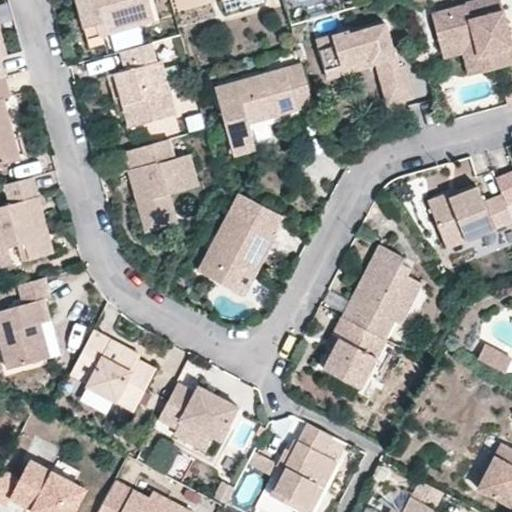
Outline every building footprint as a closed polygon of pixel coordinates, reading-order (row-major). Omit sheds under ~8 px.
[(74,0),(82,29),(94,26),(96,36),(135,25),(152,19),(146,0),(74,0)] [(226,0),(228,9),(264,2),(263,0),(226,0)] [(442,46),(473,36),(484,72),(511,63),(511,42),(499,0),(476,0),(465,3),(467,8),(434,18),(442,46)] [(398,44),(392,46),(385,23),(350,33),(349,30),(333,34),(335,42),(319,46),(325,68),(370,56),(372,63),(378,62),(381,73),(389,104),(414,97),(398,44)] [(96,36),(100,48),(138,37),(135,25),(96,36)] [(82,29),(86,38),(96,36),(94,26),(82,29)] [(317,39),(319,46),(335,42),(333,34),(317,39)] [(442,46),(445,57),(463,52),(470,76),(484,72),(473,36),(442,46)] [(125,70),(116,72),(127,110),(131,125),(176,112),(161,59),(155,60),(149,43),(120,51),(125,70)] [(325,68),(327,77),(372,63),(370,56),(325,68)] [(250,122),(246,111),(275,103),(278,114),(297,109),(313,105),(301,64),(217,89),(235,155),(256,149),(250,122)] [(119,112),(127,110),(116,72),(107,75),(119,112)] [(0,163),(17,158),(9,129),(0,99),(7,97),(2,77),(0,77),(0,163)] [(246,111),(250,122),(278,114),(275,103),(246,111)] [(148,220),(177,212),(173,196),(200,187),(191,154),(173,159),(168,139),(121,152),(127,173),(134,172),(141,170),(145,183),(137,185),(148,220)] [(137,185),(145,183),(141,170),(134,172),(137,185)] [(511,172),(496,179),(502,195),(511,219),(511,172)] [(0,247),(9,245),(17,243),(24,241),(28,257),(53,251),(45,221),(36,222),(30,198),(37,196),(32,176),(6,184),(11,200),(0,203),(0,247)] [(511,225),(511,219),(502,195),(484,202),(478,188),(457,196),(448,200),(447,196),(429,203),(448,250),(485,235),(511,225)] [(268,250),(276,236),(273,234),(283,215),(240,194),(199,273),(231,291),(244,264),(251,267),(262,247),(268,250)] [(37,196),(30,198),(36,222),(45,221),(37,196)] [(148,220),(151,233),(180,225),(177,212),(148,220)] [(22,259),(28,257),(24,241),(17,243),(22,259)] [(0,268),(15,264),(9,245),(0,247),(0,268)] [(404,258),(379,246),(340,316),(385,339),(394,323),(399,325),(421,285),(407,278),(412,267),(402,263),(404,258)] [(268,250),(262,247),(251,267),(257,271),(268,250)] [(251,267),(244,264),(231,291),(244,297),(257,271),(251,267)] [(2,312),(10,339),(0,341),(8,369),(50,357),(43,334),(32,336),(30,327),(40,325),(47,323),(41,300),(48,298),(42,278),(18,285),(23,305),(2,312)] [(0,341),(10,339),(2,312),(0,312),(0,341)] [(330,336),(338,339),(331,353),(324,370),(330,373),(359,388),(385,339),(340,316),(330,336)] [(30,327),(32,336),(43,334),(40,325),(30,327)] [(128,363),(122,360),(122,346),(92,331),(67,378),(86,388),(84,391),(130,414),(153,371),(137,362),(130,359),(128,363)] [(338,339),(330,336),(323,350),(331,353),(338,339)] [(506,369),(511,355),(511,353),(485,342),(478,357),(506,369)] [(137,362),(141,356),(122,346),(122,360),(128,363),(130,359),(137,362)] [(328,377),(323,386),(353,401),(359,388),(330,373),(328,377)] [(175,426),(180,418),(219,439),(237,405),(198,386),(194,392),(176,383),(158,417),(175,426)] [(305,510),(309,511),(313,511),(341,461),(326,453),(337,435),(313,423),(298,452),(290,471),(276,495),(305,510)] [(511,445),(500,439),(477,483),(511,501),(511,445)] [(298,452),(286,445),(276,465),(290,471),(298,452)] [(11,500),(31,511),(33,511),(73,511),(85,492),(73,485),(51,474),(30,463),(21,480),(3,470),(0,475),(0,502),(8,507),(11,500)] [(433,508),(442,491),(420,479),(411,496),(433,508)] [(152,491),(149,497),(117,480),(99,511),(192,511),(193,511),(152,491)] [(441,511),(433,508),(411,496),(409,495),(402,510),(392,505),(388,511),(441,511)]
